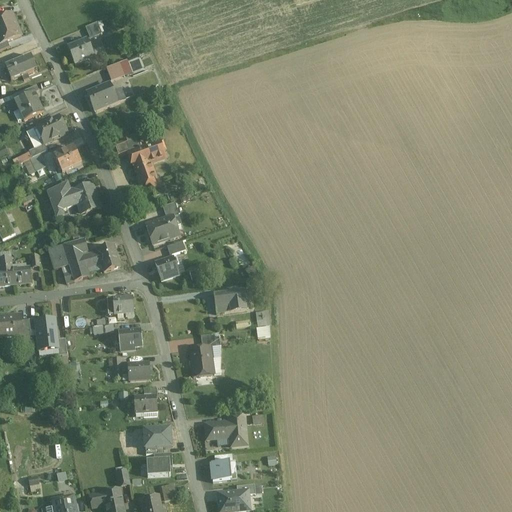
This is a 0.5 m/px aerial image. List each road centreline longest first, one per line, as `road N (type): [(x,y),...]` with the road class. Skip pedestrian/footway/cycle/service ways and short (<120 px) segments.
road 1 (residential): [(144,284),(43,39)]
road 2 (residential): [(203,511),(144,284)]
road 3 (residential): [(0,302),(144,284)]
